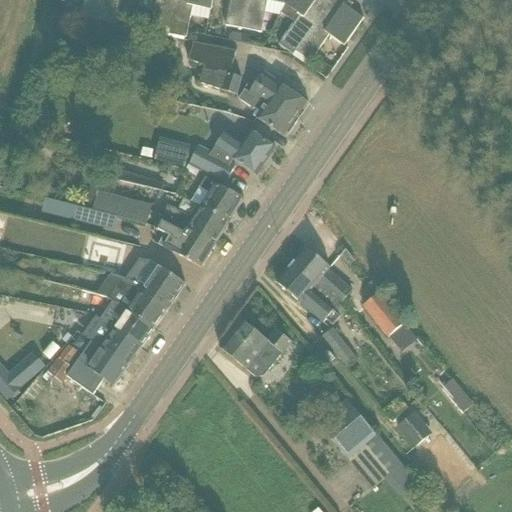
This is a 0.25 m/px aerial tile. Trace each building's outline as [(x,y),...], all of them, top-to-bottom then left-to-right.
[(83,0),(80,18),(98,22),(102,0),(83,0)] [(102,0),(98,22),(114,25),(119,0),(102,0)] [(152,0),(156,1),(150,33),(169,36),(175,0),(152,0)] [(211,12),(213,0),(175,0),(169,36),(184,39),(185,39),(186,38),(187,38),(193,8),(211,12)] [(231,0),(226,28),(244,31),(249,0),(231,0)] [(249,0),(244,31),(257,34),(261,34),(267,2),(284,5),(286,0),(249,0)] [(281,42),(296,52),(332,0),(286,0),(284,5),(299,16),(281,42)] [(348,1),(346,0),(332,0),(296,52),(310,63),(329,36),(344,47),(364,19),(344,6),(348,1)] [(229,75),(236,53),(194,44),(188,62),(204,67),(199,85),(236,96),(241,79),(229,75)] [(326,80),(333,70),(323,63),(317,73),(326,80)] [(256,119),(283,138),(285,135),(287,136),(309,105),(263,73),(252,90),(248,87),(239,100),(254,110),(257,110),(261,113),(256,119)] [(252,133),(243,146),(225,134),(212,153),(232,163),(233,161),(257,177),(259,174),(261,175),(267,168),(264,166),(276,149),(252,133)] [(184,166),(189,144),(160,137),(154,159),(184,166)] [(231,164),(232,163),(212,153),(199,147),(186,171),(197,177),(200,170),(209,174),(226,184),(235,167),(231,164)] [(201,208),(229,224),(244,200),(216,185),(215,185),(205,178),(190,202),(201,208)] [(147,227),(152,208),(97,194),(93,212),(117,219),(147,227)] [(229,224),(201,208),(194,219),(168,206),(163,217),(162,218),(189,231),(215,246),(229,224)] [(117,219),(93,212),(84,210),(82,221),(114,230),(117,219)] [(215,246),(189,231),(162,218),(163,217),(160,216),(154,229),(169,237),(163,247),(201,269),(215,246)] [(330,269),(322,262),(307,249),(292,266),(316,287),(317,285),(340,305),(352,291),(329,271),(330,269)] [(143,261),(128,283),(132,286),(139,291),(152,300),(167,311),(171,306),(186,285),(169,274),(163,269),(153,262),(143,261)] [(340,305),(317,285),(316,287),(292,266),(277,284),(323,324),(340,305)] [(122,278),(108,298),(114,302),(118,305),(118,304),(154,330),(167,311),(152,300),(139,291),(132,286),(128,283),(122,278)] [(389,339),(405,327),(380,294),(383,292),(375,283),(368,288),(376,298),(364,307),(389,339)] [(114,302),(101,321),(114,330),(141,349),(143,346),(154,330),(118,304),(118,305),(114,302)] [(98,319),(85,338),(91,343),(101,350),(127,368),(128,367),(141,349),(114,330),(101,321),(98,319)] [(243,321),(220,350),(235,362),(246,370),(255,359),(269,371),(291,344),(276,332),(268,342),(258,334),(243,321)] [(357,360),(334,329),(323,337),(346,367),(357,360)] [(91,343),(66,377),(93,396),(104,381),(114,388),(127,368),(101,350),(91,343)] [(70,347),(49,374),(53,377),(62,385),(67,379),(63,376),(70,367),(68,365),(77,353),(70,347)] [(0,365),(0,390),(8,400),(29,381),(18,369),(9,376),(0,366),(0,365)] [(26,415),(49,383),(39,376),(16,408),(26,415)] [(474,406),(453,380),(443,389),(464,415),(474,406)] [(376,435),(347,401),(318,425),(347,459),(376,435)] [(410,447),(428,433),(412,412),(394,426),(410,447)]
